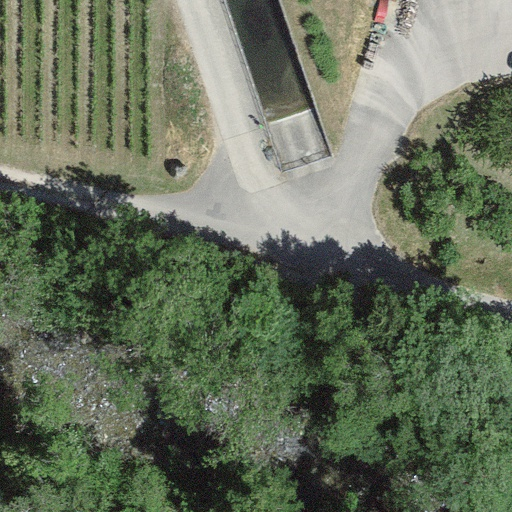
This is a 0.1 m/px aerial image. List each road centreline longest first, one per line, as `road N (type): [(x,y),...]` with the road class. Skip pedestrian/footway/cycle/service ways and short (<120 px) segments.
road 1 (track): [(178,0),(270,245),(360,267)]
road 2 (track): [(0,192),(270,245)]
road 3 (track): [(511,311),(360,267)]
